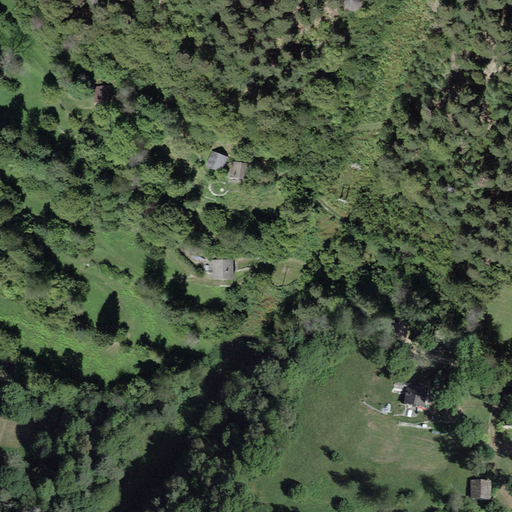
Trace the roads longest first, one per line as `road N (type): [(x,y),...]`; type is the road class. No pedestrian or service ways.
road 1 (track): [(236,157),(208,143),(163,97),(148,93),(78,112),(27,48)]
road 2 (track): [(400,334),(396,284),(369,233),(303,185),(236,157)]
road 3 (track): [(206,282),(236,282),(263,270),(322,275),(373,294),(400,334)]
road 4 (track): [(206,282),(151,280),(107,257),(61,257),(0,240)]
road 5 (track): [(400,334),(423,352),(511,369)]
